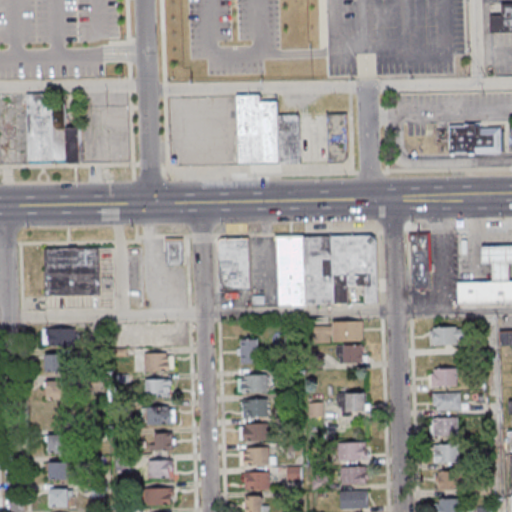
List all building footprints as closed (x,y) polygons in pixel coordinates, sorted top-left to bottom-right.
[(499,5),(511,4),(511,33),(487,34),(487,17),(499,16),(499,5)] [(51,102),(51,93),(27,93),(29,163),(53,163),(51,102)] [(284,114),(275,114),(275,102),(258,103),(257,95),(234,96),(235,115),(242,115),(243,164),(285,163),(284,114)] [(66,101),(67,127),(68,163),(53,163),(51,102),(66,101)] [(330,114),(332,163),(348,162),(353,158),(351,113),(330,114)] [(303,114),(305,165),(285,165),(285,163),(284,114),(303,114)] [(455,126),(470,126),(470,124),(485,123),(485,127),(505,127),(505,152),(480,152),(480,149),(456,149),(455,126)] [(67,127),(80,126),(81,162),(68,163),(67,127)] [(430,288),(430,232),(412,232),(412,288),(430,288)] [(348,303),(348,284),(364,283),(365,302),(378,301),(377,234),(277,236),(278,304),(348,303)] [(183,264),(182,237),(165,238),(166,264),(183,264)] [(219,290),(250,290),(250,237),(219,237),(219,290)] [(511,280),(511,245),(485,246),(485,262),(496,262),(496,280),(511,280)] [(45,294),(100,294),(100,246),(45,246),(45,294)] [(511,280),(496,280),(461,281),(462,303),(511,301),(511,280)] [(364,341),(364,321),(333,321),(333,341),(364,341)] [(457,325),(433,326),(433,329),(430,330),(431,336),(434,336),(434,344),(458,343),(457,339),(465,338),(465,328),(457,329),(457,325)] [(138,326),(138,344),(169,344),(169,326),(138,326)] [(44,328),(44,346),(77,346),(77,328),(44,328)] [(511,386),(511,328),(499,329),(500,346),(511,345),(511,386)] [(258,364),(258,340),(238,340),(238,364),(258,364)] [(364,362),(363,344),(339,344),(340,363),(364,362)] [(173,352),(143,352),(143,370),(173,370),(173,352)] [(49,354),(67,353),(68,371),(49,371),(49,354)] [(431,373),(432,385),(457,384),(457,367),(434,368),(434,372),(431,373)] [(242,375),(267,374),(268,391),(243,392),(242,375)] [(172,396),(172,378),(146,378),(146,396),(172,396)] [(50,381),(69,380),(69,397),(51,398),(50,381)] [(433,392),(433,404),(437,404),(437,409),(461,408),(461,391),(433,392)] [(340,393),(340,413),(368,413),(368,393),(340,393)] [(243,399),(268,398),(269,415),(244,417),(243,399)] [(175,423),(175,406),(149,406),(149,423),(175,423)] [(47,427),(67,427),(67,409),(47,409),(47,427)] [(433,417),(433,435),(459,434),(458,416),(433,417)] [(244,423),(268,422),(269,439),(245,440),(244,423)] [(156,432),(156,449),(174,449),(174,432),(156,432)] [(52,435),(70,434),(71,452),(52,452),(52,435)] [(339,443),(339,460),(368,460),(368,443),(339,443)] [(245,447),(269,446),(270,464),(245,465),(245,447)] [(435,465),(460,465),(460,446),(435,446),(435,465)] [(149,460),(149,477),(173,477),(173,460),(149,460)] [(53,461),(72,461),(72,478),(54,478),(53,461)] [(340,468),(340,485),(367,485),(367,468),(340,468)] [(245,472),(270,471),(270,488),(246,489),(245,472)] [(461,490),(461,473),(436,473),(436,489),(461,490)] [(53,489),(72,488),(72,506),(54,506),(53,489)] [(174,504),(174,488),(148,488),(148,504),(174,504)] [(340,491),(340,508),(367,508),(367,491),(340,491)] [(244,511),(264,511),(264,496),(244,496),(244,511)] [(460,511),(461,499),(439,499),(439,511),(460,511)]
